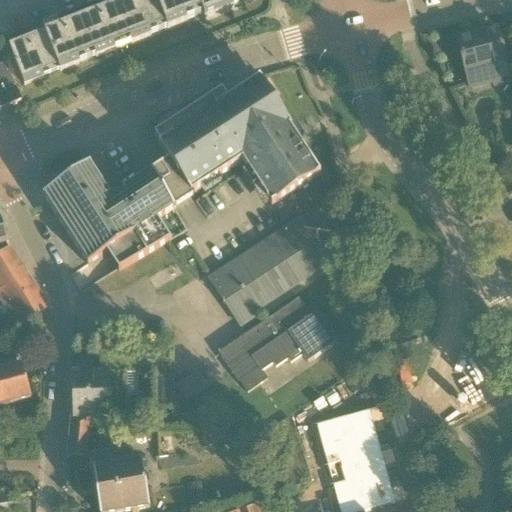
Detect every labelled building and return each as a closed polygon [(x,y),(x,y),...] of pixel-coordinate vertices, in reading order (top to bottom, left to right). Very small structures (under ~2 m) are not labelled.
[(147,0),(146,1),(111,15),(75,29),(39,43),(11,53),(24,87),(44,79),(42,73),(50,70),(58,67),(60,73),(80,65),(78,60),(86,57),(94,54),(96,59),(116,51),(113,46),(122,43),(130,40),(131,45),(151,37),(149,32),(157,29),(165,26),(167,31),(187,23),(185,18),(193,15),(201,12),(205,21),(234,9),(230,0),(147,0)] [(466,73),(470,92),(510,82),(497,31),(458,42),(466,73)] [(0,66),(0,110),(22,100),(5,64),(0,66)] [(169,162),(152,173),(152,172),(123,191),(123,190),(111,198),(90,166),(43,197),(88,267),(107,254),(119,273),(171,242),(158,221),(175,210),(194,197),(193,194),(242,162),(272,208),(320,176),(290,130),(291,129),(260,81),(228,102),(222,93),(154,137),(160,146),(159,146),(169,162)] [(301,220),(209,280),(240,328),(261,314),(258,311),(330,264),(301,220)] [(0,300),(18,330),(45,311),(49,308),(26,273),(25,273),(9,249),(0,254),(0,290),(0,291),(0,300)] [(238,384),(239,383),(247,395),(267,382),(262,374),(273,366),(276,370),(288,362),(291,366),(303,358),(307,365),(313,361),(314,362),(332,350),(331,349),(337,345),(314,310),(304,307),(299,300),(219,355),(238,384)] [(101,374),(72,374),(73,418),(72,425),(71,425),(70,433),(71,433),(71,438),(87,436),(88,417),(128,417),(128,394),(138,394),(137,374),(155,373),(157,409),(175,409),(174,378),(174,348),(118,349),(118,372),(101,373),(101,374)] [(0,407),(31,399),(22,365),(18,366),(15,355),(0,358),(0,407)] [(370,411),(316,426),(339,511),(372,511),(396,505),(370,411)] [(87,436),(71,438),(70,444),(69,444),(68,452),(69,452),(69,460),(85,457),(87,436)] [(125,464),(123,450),(91,455),(99,511),(133,511),(150,509),(142,461),(125,464)] [(10,511),(8,499),(0,500),(0,511),(10,511)]
